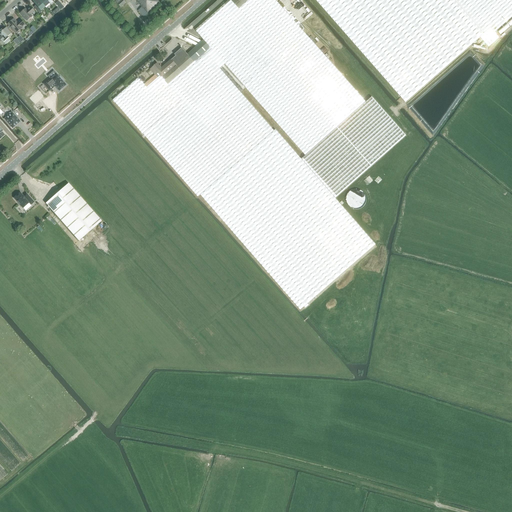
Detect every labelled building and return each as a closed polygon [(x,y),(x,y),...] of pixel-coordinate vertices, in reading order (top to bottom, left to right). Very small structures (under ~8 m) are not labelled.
[(45,6),(39,0),(34,0),(33,1),(34,1),(33,2),(37,6),(35,8),(39,14),(42,11),(41,10),(45,6)] [(135,0),(147,13),(159,2),(157,0),(135,0)] [(264,108),(305,155),(366,102),(353,88),(275,0),(233,0),(232,1),(230,0),(229,0),(195,30),(246,88),(264,108)] [(511,0),(315,0),(405,102),(480,37),(489,48),(500,38),(495,32),(511,17),(511,0)] [(20,13),(27,21),(32,16),(31,15),(32,14),(34,12),(35,12),(30,7),(27,10),(25,9),(20,13)] [(14,19),(8,24),(9,25),(11,27),(16,33),(22,28),(21,27),(24,25),(20,20),(17,23),(14,19)] [(0,40),(3,43),(9,38),(8,37),(11,34),(6,28),(1,32),(0,30),(0,40)] [(375,245),(335,198),(301,159),(275,129),(274,131),(207,53),(212,49),(204,40),(199,44),(188,54),(182,48),(174,54),(176,56),(172,59),(177,65),(163,77),(162,78),(160,75),(147,87),(138,78),(113,100),(143,134),(198,197),(200,195),(300,310),(304,307),(305,308),(309,305),(308,304),(375,245)] [(177,65),(172,59),(162,68),(160,65),(159,66),(157,63),(152,67),(153,67),(150,69),(155,75),(158,73),(159,73),(163,77),(177,65)] [(56,74),(44,84),(49,91),(54,86),(59,91),(66,85),(62,81),(63,80),(60,77),(59,78),(56,74)] [(305,155),(301,159),(335,198),(406,135),(372,97),(366,102),(305,155)] [(7,115),(7,116),(4,119),(12,128),(20,122),(11,113),(9,113),(8,114),(7,115)] [(46,203),(79,241),(101,221),(68,183),(46,203)] [(20,192),(14,198),(23,208),(26,211),(32,206),(31,205),(34,202),(28,195),(25,198),(20,192)]
